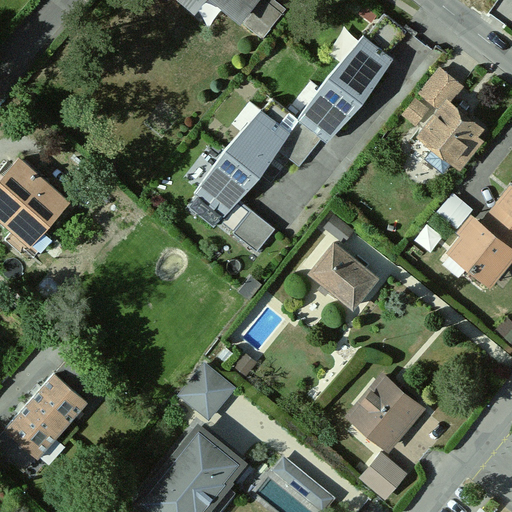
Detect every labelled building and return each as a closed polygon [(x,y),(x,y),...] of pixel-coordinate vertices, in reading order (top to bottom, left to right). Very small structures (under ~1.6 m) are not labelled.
[(176,0),(194,14),(205,0),(208,0),(239,25),(259,0),(176,0)] [(328,72),(365,104),(389,71),(397,58),(391,53),(407,33),(386,18),(371,36),(365,30),(354,42),(328,72)] [(429,42),(400,79),(417,92),(446,56),(429,42)] [(438,110),(417,137),(461,172),(485,142),(480,138),(486,130),(452,103),(465,88),(440,68),(419,94),(438,110)] [(297,117),(328,143),(341,131),(365,104),(328,72),(307,100),(297,117)] [(225,146),(265,178),(281,152),(302,169),(328,143),(297,117),(273,97),(259,107),(225,146)] [(429,109),(416,98),(402,115),(416,126),(429,109)] [(258,252),(275,232),(266,224),(241,203),(265,178),(225,146),(195,188),(185,208),(213,230),(222,222),(258,252)] [(73,201),(21,156),(0,180),(0,220),(32,248),(73,201)] [(489,213),(511,232),(511,185),(489,213)] [(511,232),(489,213),(481,223),(472,216),(456,235),(460,238),(448,253),(493,290),(511,266),(511,232)] [(328,228),(305,260),(314,267),(338,235),(328,228)] [(337,241),(311,274),(355,311),(382,278),(337,241)] [(257,363),(247,355),(235,370),(245,378),(257,363)] [(210,356),(183,389),(214,414),(241,381),(210,356)] [(69,359),(31,401),(62,429),(100,386),(69,359)] [(385,372),(348,416),(391,452),(428,408),(385,372)] [(0,449),(24,471),(62,429),(31,401),(0,436),(0,449)] [(198,422),(131,505),(139,511),(214,511),(254,464),(198,422)] [(383,452),(361,478),(387,500),(409,474),(383,452)] [(101,511),(89,501),(79,511),(101,511)]
